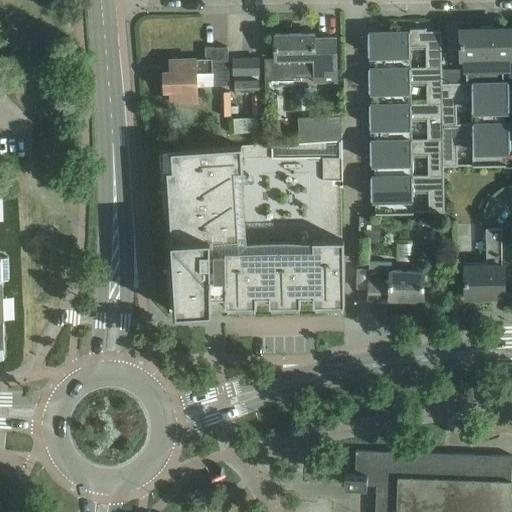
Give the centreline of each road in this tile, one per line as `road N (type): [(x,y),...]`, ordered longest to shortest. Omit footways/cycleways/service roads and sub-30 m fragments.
road 1 (unclassified): [(128,376),(124,210),(114,187)]
road 2 (unclassified): [(114,187),(105,212),(92,376)]
road 3 (tertiary): [(324,375),(511,351)]
road 4 (unclassified): [(114,187),(100,0)]
road 5 (unknown): [(353,0),(355,181)]
road 6 (tertiary): [(164,438),(324,375)]
road 7 (tertiary): [(324,375),(158,401)]
road 8 (unknown): [(352,347),(345,315),(215,313)]
